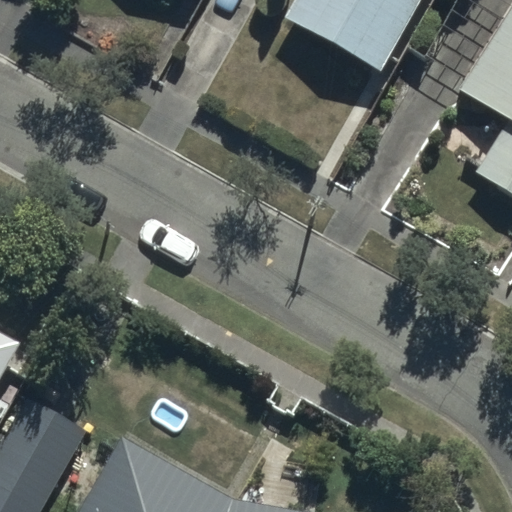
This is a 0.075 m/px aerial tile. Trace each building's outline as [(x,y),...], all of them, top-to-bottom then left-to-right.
[(434,0),(309,0),(290,35),(384,89),(434,0)] [(511,30),(465,110),(511,138),(511,141),(485,187),(511,201),(511,30)] [(0,398),(19,365),(0,353),(0,398)] [(35,414),(0,473),(0,511),(42,511),(83,443),(35,414)] [(220,511),(130,460),(100,511),(220,511)]
